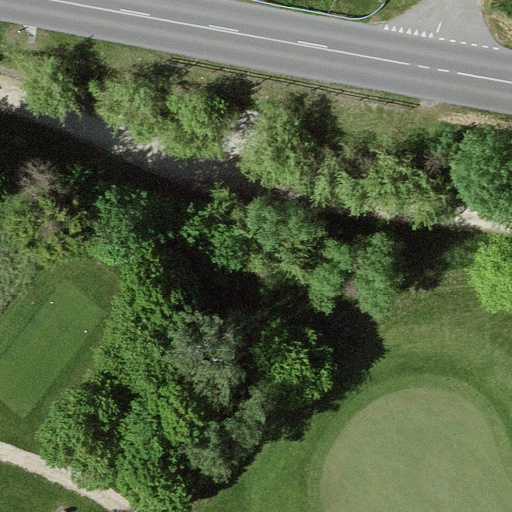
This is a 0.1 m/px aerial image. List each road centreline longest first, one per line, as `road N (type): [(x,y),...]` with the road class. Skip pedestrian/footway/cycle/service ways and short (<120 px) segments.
road 1 (track): [(0,106),(177,167),(239,155),(280,0)]
road 2 (secondary): [(419,64),(60,0)]
road 3 (track): [(239,155),(264,185),(295,202),(511,230)]
